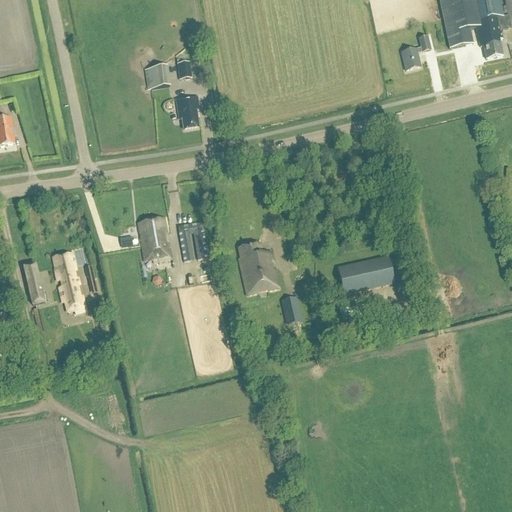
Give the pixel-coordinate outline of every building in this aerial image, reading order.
[(480,50),(483,50),(486,63),(503,59),(499,39),(502,38),(501,33),(509,31),(510,32),(511,31),(511,0),(503,0),(507,18),(498,19),(494,0),(438,0),(449,53),(473,47),(470,33),(476,31),(480,50)] [(402,55),(406,73),(421,70),(417,56),(430,53),(427,39),(419,41),(421,50),(402,55)] [(177,66),(179,82),(191,81),(189,64),(177,66)] [(144,72),(147,92),(170,89),(167,69),(144,72)] [(199,132),(198,121),(200,120),(197,98),(176,102),(179,122),(183,122),(184,133),(199,132)] [(0,122),(0,149),(15,147),(11,121),(0,122)] [(384,178),(385,184),(394,182),(392,176),(384,178)] [(511,209),(510,199),(500,201),(505,231),(509,250),(511,263),(511,209)] [(138,226),(142,250),(169,245),(164,222),(138,226)] [(176,231),(182,260),(199,257),(194,228),(176,231)] [(131,239),(119,241),(121,250),(133,248),(131,239)] [(169,245),(142,250),(144,265),(154,263),(154,266),(172,263),(169,245)] [(255,296),(278,291),(270,255),(261,257),(259,246),(240,251),(240,254),(237,254),(239,261),(247,297),(255,295),(255,296)] [(64,304),(67,317),(74,315),(75,317),(87,314),(83,298),(80,298),(77,288),(80,288),(78,279),(75,280),(74,274),(77,273),(74,261),(73,261),(71,255),(53,260),(56,271),(53,271),(56,284),(61,283),(62,289),(58,290),(62,305),(64,304)] [(343,299),(394,288),(387,259),(337,271),(343,299)] [(22,269),(31,305),(31,308),(44,305),(35,266),(22,269)] [(185,280),(196,278),(194,266),(183,268),(185,280)] [(86,275),(90,295),(97,294),(92,273),(86,275)] [(148,283),(154,288),(159,281),(153,276),(148,283)] [(295,298),(281,301),(287,326),(300,323),(295,298)] [(282,335),(276,306),(262,310),(268,338),(282,335)] [(7,342),(10,353),(21,350),(18,339),(7,342)]
